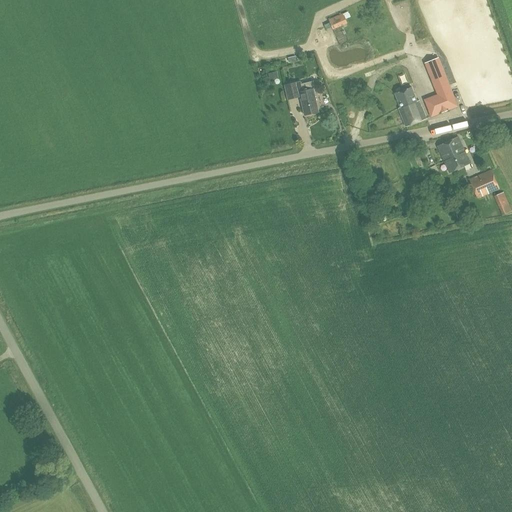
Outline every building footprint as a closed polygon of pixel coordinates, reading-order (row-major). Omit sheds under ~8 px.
[(352,32),(348,24),(343,13),(329,19),(333,30),(344,26),(347,34),(352,32)] [(426,102),(431,116),(457,106),(452,91),(439,60),(426,65),(438,97),(426,102)] [(313,89),(315,89),(313,81),(302,84),(301,81),(285,85),(287,95),(299,92),(305,115),(319,112),(313,89)] [(406,126),(426,118),(419,100),(418,101),(412,87),(395,93),(401,108),(399,108),(406,126)] [(450,172),(471,163),(459,137),(438,146),(450,172)] [(478,198),(500,189),(492,170),(470,180),(478,198)] [(511,210),(511,209),(504,192),(493,197),(502,216),(511,210)]
